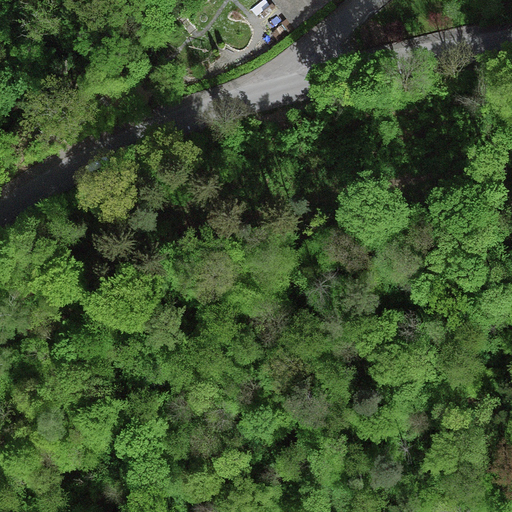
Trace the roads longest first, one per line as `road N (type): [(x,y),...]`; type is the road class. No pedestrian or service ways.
road 1 (tertiary): [(0,217),(121,142),(307,78)]
road 2 (tertiary): [(307,78),(511,40)]
